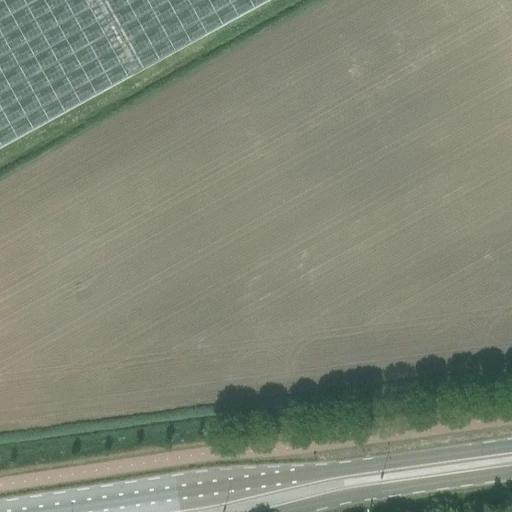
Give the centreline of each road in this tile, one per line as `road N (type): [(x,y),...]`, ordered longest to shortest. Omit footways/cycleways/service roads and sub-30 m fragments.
road 1 (secondary): [(511,444),(33,511)]
road 2 (secondary): [(278,511),(511,471)]
